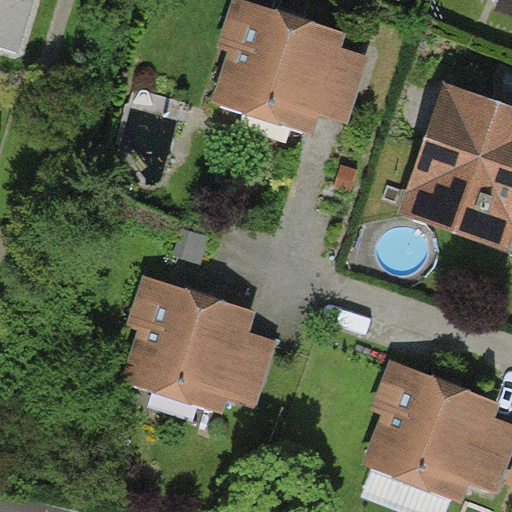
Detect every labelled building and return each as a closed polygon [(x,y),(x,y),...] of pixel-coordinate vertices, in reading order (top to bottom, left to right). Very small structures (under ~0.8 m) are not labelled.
[(0,0),(0,62),(10,65),(29,0),(0,0)] [(511,0),(505,0),(500,13),(511,18),(511,0)] [(380,46),(251,5),(219,103),(315,133),(320,116),(354,127),(380,46)] [(511,106),(450,84),(405,210),(511,248),(511,106)] [(0,183),(9,156),(0,153),(0,183)] [(261,319),(173,287),(138,379),(225,411),(230,398),(261,410),(283,351),(253,340),(261,319)] [(490,406),(399,371),(384,408),(396,413),(366,489),(425,511),(447,511),(462,477),(495,489),(511,445),(511,429),(485,419),(490,406)]
